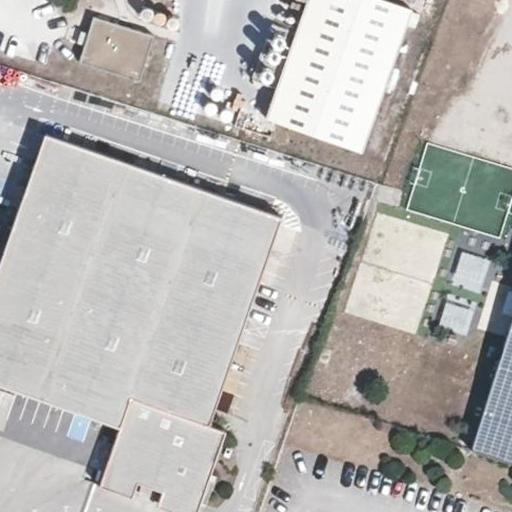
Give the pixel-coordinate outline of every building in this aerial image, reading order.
[(407,2),(399,0),(300,0),(262,115),(359,146),(407,2)] [(93,12),(88,28),(84,42),(80,57),(138,76),(153,31),(93,12)] [(84,42),(88,28),(76,24),(71,38),(84,42)] [(60,78),(3,60),(0,68),(0,85),(51,103),(60,78)] [(0,250),(0,384),(118,424),(98,483),(125,492),(134,488),(137,479),(161,487),(158,496),(162,504),(184,511),(194,511),(225,427),(208,422),(279,213),(40,132),(0,250)] [(489,286),(497,259),(461,249),(454,276),(489,286)] [(447,299),(438,324),(467,333),(475,309),(447,299)] [(511,318),(472,445),(511,457),(511,318)]
